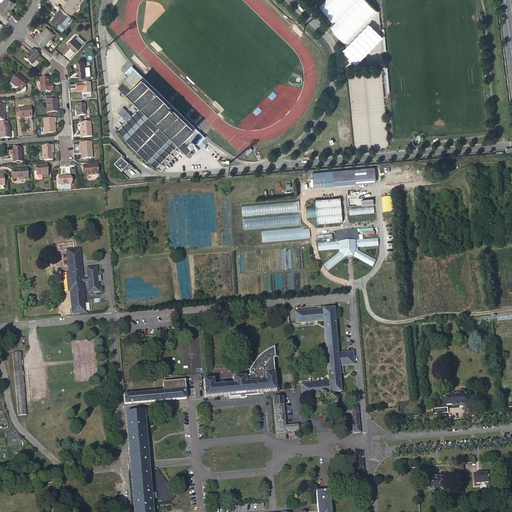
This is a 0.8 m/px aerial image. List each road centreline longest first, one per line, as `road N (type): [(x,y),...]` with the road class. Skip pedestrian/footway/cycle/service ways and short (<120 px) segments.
road 1 (track): [(302,190),(298,177),(286,175),(115,188),(113,200),(121,193)]
road 2 (track): [(363,280),(372,313),(388,320),(511,309)]
road 3 (track): [(511,178),(493,162),(436,182),(377,187)]
road 4 (residential): [(65,139),(60,66),(16,30)]
